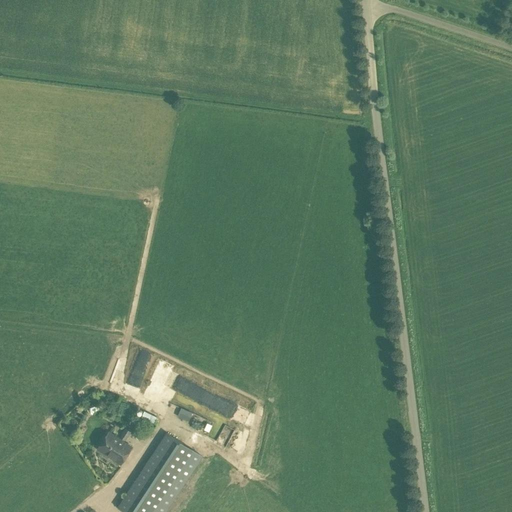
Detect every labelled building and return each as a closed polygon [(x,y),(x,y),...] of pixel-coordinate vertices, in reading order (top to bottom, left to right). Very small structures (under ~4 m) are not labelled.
[(138,390),(142,378),(132,375),(128,387),(138,390)] [(92,414),(103,410),(101,403),(89,408),(92,414)] [(143,413),(157,423),(162,416),(148,407),(143,413)] [(188,421),(192,412),(181,407),(177,416),(188,421)] [(193,415),(190,424),(211,431),(214,422),(193,415)] [(121,463),(132,446),(109,432),(98,448),(121,463)] [(126,511),(164,511),(202,456),(167,433),(118,506),(126,511)]
